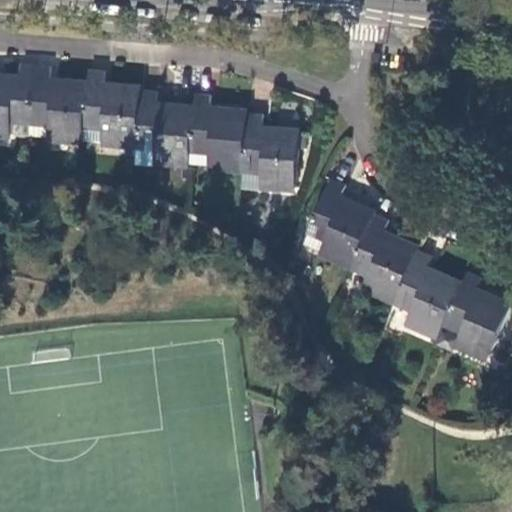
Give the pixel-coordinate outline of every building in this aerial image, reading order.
[(20,77),(0,76),(0,130),(15,132),(16,117),(33,119),(38,64),(21,63),(20,77)] [(51,65),(38,64),(33,119),(51,120),(50,135),(84,138),(84,137),(86,121),(89,83),(51,81),(51,65)] [(90,68),(89,83),(86,121),(99,122),(98,138),(139,142),(142,105),(143,90),(102,86),(104,69),(90,68)] [(210,96),(196,95),(195,110),(192,145),(210,147),(209,163),(244,167),(249,113),(208,110),(210,96)] [(142,105),(139,142),(154,143),(153,157),(190,161),(192,145),(195,110),(142,105)] [(249,113),(244,167),(259,168),(258,182),(293,185),(299,132),(262,128),(263,113),(249,112),(249,113)] [(33,119),(16,117),(15,132),(32,133),(33,119)] [(51,120),(33,119),(32,133),(50,135),(51,120)] [(86,121),(84,137),(98,138),(99,122),(86,121)] [(154,143),(139,142),(137,162),(153,164),(153,157),(154,143)] [(192,145),(190,161),(209,163),(210,147),(192,145)] [(259,168),(244,167),(243,188),(257,189),(258,182),(259,168)] [(353,266),(375,218),(339,201),(345,187),(331,181),(308,231),(327,240),(322,252),(353,266)] [(364,289),(397,304),(418,254),(382,238),(388,224),(375,218),(353,266),(371,274),(364,289)] [(409,321),(442,337),(448,323),(464,289),(427,272),(433,259),(419,252),(418,254),(397,304),(414,311),(409,321)] [(483,280),(470,274),(464,289),(448,323),(464,330),(458,343),(489,357),(511,307),(477,292),(483,280)]
